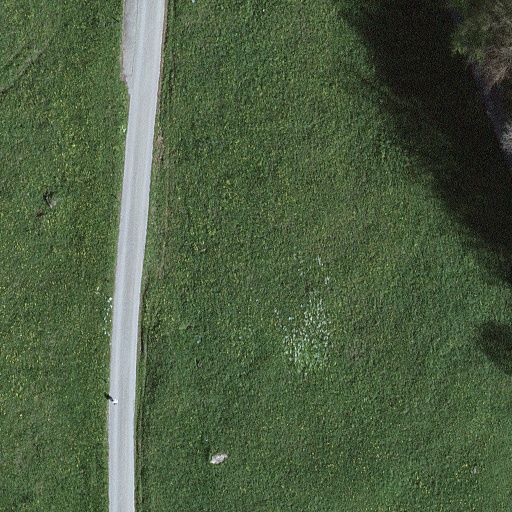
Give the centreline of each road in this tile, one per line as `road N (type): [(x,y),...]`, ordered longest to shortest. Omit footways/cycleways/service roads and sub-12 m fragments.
road 1 (unclassified): [(122,511),(129,277),(154,0)]
road 2 (unclassified): [(453,0),(511,164)]
